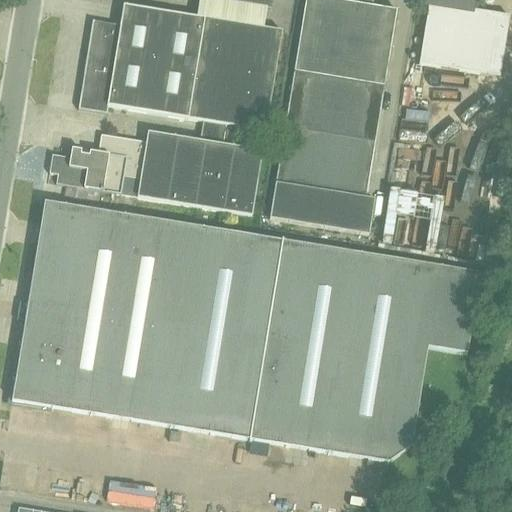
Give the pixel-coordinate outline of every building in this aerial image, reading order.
[(203,0),(198,0),(196,19),(263,30),(266,10),(203,0)] [(203,0),(266,10),(270,10),(271,0),(203,0)] [(374,201),(365,200),(396,12),(368,7),(368,0),(305,0),(269,221),(368,237),(374,201)] [(471,0),(428,0),(418,66),(499,79),(509,18),(469,11),(471,0)] [(263,30),(196,19),(123,7),(120,27),(92,22),(78,111),(107,116),(108,108),(200,123),(197,142),(141,133),(139,143),(101,137),(98,155),(71,151),(70,160),(52,157),(47,185),(120,197),(120,196),(136,200),(251,219),(262,153),(223,147),(226,128),(265,134),(282,33),(263,30)] [(44,204),(11,403),(388,465),(411,448),(427,350),(466,356),(479,276),(44,204)] [(170,433),(169,443),(179,445),(180,434),(170,433)]
